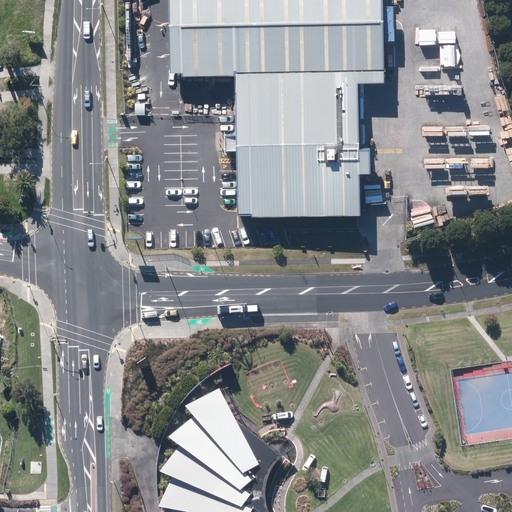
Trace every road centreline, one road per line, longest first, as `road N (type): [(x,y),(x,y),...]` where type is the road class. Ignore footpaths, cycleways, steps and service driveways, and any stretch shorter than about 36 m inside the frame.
road 1 (secondary): [(361,291),(142,294),(81,272)]
road 2 (secondary): [(79,0),(81,272)]
road 3 (secondary): [(92,432),(81,272)]
road 4 (secondary): [(361,291),(511,273)]
